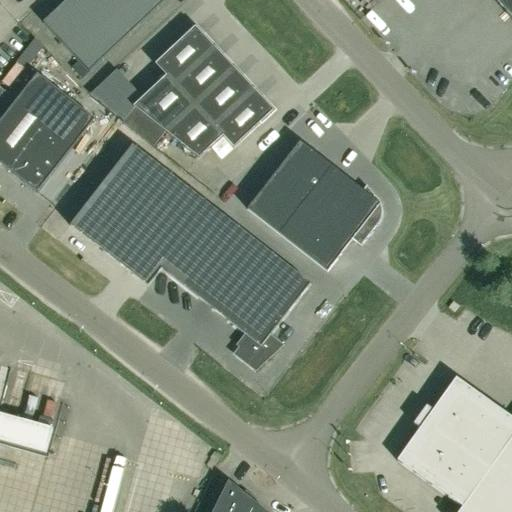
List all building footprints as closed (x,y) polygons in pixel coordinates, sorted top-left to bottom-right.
[(167,0),(68,0),(43,24),(89,73),(167,0)] [(511,0),(493,0),(506,14),(511,20),(511,0)] [(166,77),(133,108),(198,160),(222,138),(233,149),(273,112),(261,100),(262,99),(254,90),(253,91),(242,79),(243,78),(234,69),(233,70),(222,58),(223,57),(215,48),(214,49),(203,38),(204,37),(196,28),(155,66),(166,77)] [(0,123),(0,164),(38,194),(96,121),(38,75),(0,123)] [(363,192),(300,143),(247,210),(327,272),(351,241),(361,248),(361,247),(376,226),(378,224),(380,221),(381,219),(381,215),(382,213),(382,211),(381,207),(380,206),(380,204),(378,201),(367,188),(366,187),(363,192)] [(132,147),(120,163),(71,226),(120,264),(146,285),(159,269),(208,206),(132,147)] [(269,337),(310,285),(229,222),(208,206),(159,269),(180,286),(248,338),(234,356),(255,372),(281,347),(269,337)] [(413,425),(420,430),(397,462),(462,509),(459,511),(511,511),(511,419),(456,380),(433,412),(426,407),(413,425)] [(0,441),(44,454),(50,435),(0,420),(0,441)] [(264,511),(228,483),(213,511),(264,511)]
